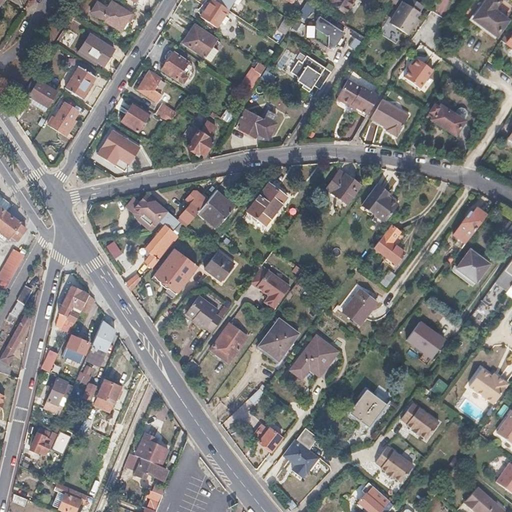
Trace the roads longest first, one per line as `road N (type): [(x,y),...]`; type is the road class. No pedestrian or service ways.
road 1 (residential): [(463,174),(339,152),(282,155),(50,197)]
road 2 (primary): [(267,511),(209,439),(67,224)]
road 3 (residential): [(67,224),(0,497)]
road 4 (residential): [(172,0),(50,197)]
road 5 (residential): [(431,17),(418,36),(510,100)]
